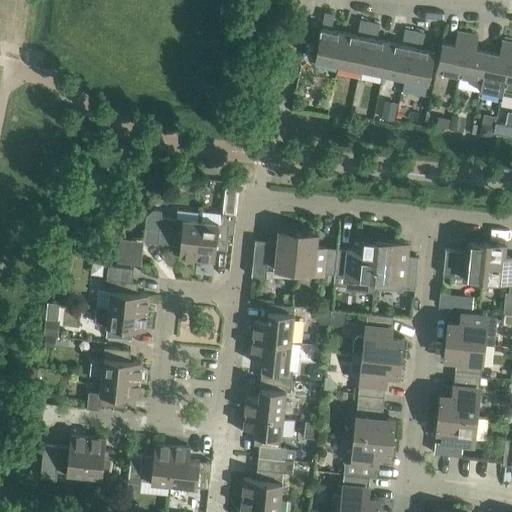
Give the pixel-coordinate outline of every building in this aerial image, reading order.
[(332,24),(334,14),(324,12),(322,22),(332,24)] [(368,31),(370,21),(360,19),(358,29),(368,31)] [(380,23),(370,21),(368,31),(378,33),(380,23)] [(338,63),(344,32),(321,27),(314,58),(338,63)] [(413,40),(415,30),(405,28),(403,38),(413,40)] [(424,32),(415,30),(413,40),(422,42),(424,32)] [(459,74),(468,33),(457,30),(454,44),(442,42),(436,70),(459,74)] [(360,68),(367,36),(344,32),(338,63),(360,68)] [(482,79),(487,51),(476,48),(478,35),(468,33),(459,74),(482,79)] [(383,72),(389,41),(367,36),(360,68),(383,72)] [(502,93),(511,43),(511,41),(502,40),(499,53),(487,51),(482,79),(479,89),(502,93)] [(405,77),(411,45),(389,41),(383,72),(405,77)] [(511,43),(502,93),(511,95),(511,43)] [(435,50),(411,45),(405,77),(428,82),(435,50)] [(384,99),(380,118),(394,121),(398,102),(384,99)] [(511,135),(511,124),(496,121),(494,132),(511,135)] [(482,122),(479,134),(491,136),(494,124),(482,122)] [(226,180),(223,211),(236,213),(239,186),(239,182),(226,180)] [(197,258),(201,219),(161,215),(162,209),(152,208),(146,214),(144,240),(180,243),(179,256),(197,258)] [(228,232),(233,232),(236,213),(223,211),(222,222),(201,219),(197,258),(214,259),(216,247),(226,248),(228,232)] [(294,268),(298,230),(280,228),(279,241),(255,238),(251,275),(266,276),(267,265),(286,267),(294,268)] [(316,232),(298,230),(294,268),(322,271),(321,280),(333,282),(337,247),(315,244),(316,232)] [(374,277),(379,239),(361,237),(360,249),(337,247),(333,282),(333,284),(345,285),(344,288),(373,291),(374,277)] [(482,278),(486,240),(468,238),(467,250),(445,248),(443,274),(474,277),(482,278)] [(407,242),(379,239),(374,277),(402,280),(401,286),(415,288),(418,255),(406,254),(407,242)] [(504,242),(486,240),(482,278),(510,281),(509,290),(511,290),(511,254),(503,254),(504,242)] [(133,267),(113,265),(107,264),(106,279),(111,280),(110,291),(98,290),(97,305),(147,311),(148,293),(136,291),(137,281),(132,281),(133,267)] [(441,293),(440,305),(452,306),(454,294),(441,293)] [(294,312),(288,312),(289,304),(269,302),(267,320),(254,319),(253,337),(291,341),(294,312)] [(145,329),(147,311),(97,305),(95,321),(107,322),(105,335),(132,338),(133,327),(145,329)] [(315,307),(314,316),(320,323),(329,324),(331,308),(315,307)] [(393,315),(373,312),(367,312),(364,335),(359,334),(358,338),(353,338),(352,351),(362,352),(401,356),(403,338),(390,337),(393,315)] [(497,315),(487,314),(481,313),(461,312),(460,322),(448,321),(446,339),(484,343),(494,344),(497,315)] [(50,318),(48,333),(58,334),(60,320),(50,318)] [(302,342),(291,341),(253,337),(251,355),(263,356),(261,374),(292,378),(293,371),(299,372),(302,342)] [(481,375),(484,343),(446,339),(444,357),(456,358),(455,373),(481,375)] [(511,345),(503,345),(503,351),(507,356),(511,356),(511,345)] [(104,346),(103,360),(92,358),(90,373),(101,374),(139,378),(141,360),(129,359),(130,348),(104,346)] [(399,374),(401,356),(362,352),(358,392),(384,395),(387,373),(399,374)] [(476,415),(479,387),(481,375),(455,373),(452,395),(440,393),(438,411),(476,415)] [(138,396),(139,378),(101,374),(100,392),(88,391),(87,406),(99,408),(100,403),(124,406),(125,395),(138,396)] [(283,417),(286,390),(291,390),(292,378),(261,374),(259,396),(246,395),(245,413),(283,417)] [(382,417),(384,395),(358,392),(354,432),(392,436),(394,418),(382,417)] [(473,444),(476,415),(438,411),(436,429),(449,431),(448,440),(435,439),(434,452),(461,455),(463,443),(473,444)] [(280,446),(283,417),(245,413),(243,431),(255,432),(254,443),(260,444),(258,455),(284,458),(286,447),(280,446)] [(390,454),(392,436),(354,432),(350,472),(370,475),(376,475),(378,453),(390,454)] [(84,473),(88,435),(70,433),(69,445),(44,443),(42,463),(40,477),(56,479),(57,471),(84,473)] [(106,437),(88,435),(84,473),(113,476),(115,450),(105,449),(106,437)] [(511,437),(505,437),(503,463),(511,464),(511,437)] [(168,482),(173,444),(155,442),(153,454),(130,452),(127,489),(141,490),(142,479),(168,482)] [(190,446),(173,444),(168,482),(189,484),(209,486),(211,460),(189,458),(190,446)] [(284,458),(285,458),(293,459),(294,459),(295,448),(286,447),(284,458)] [(280,498),(283,470),(292,471),(293,459),(285,458),(284,458),(258,455),(256,477),(244,476),(242,494),(280,498)] [(317,461),(316,469),(326,470),(327,462),(317,461)] [(370,475),(350,472),(344,472),(341,495),(336,494),(331,496),(330,511),(339,511),(378,511),(380,498),(367,497),(370,475)] [(278,511),(280,498),(242,494),(240,511),(278,511)]
